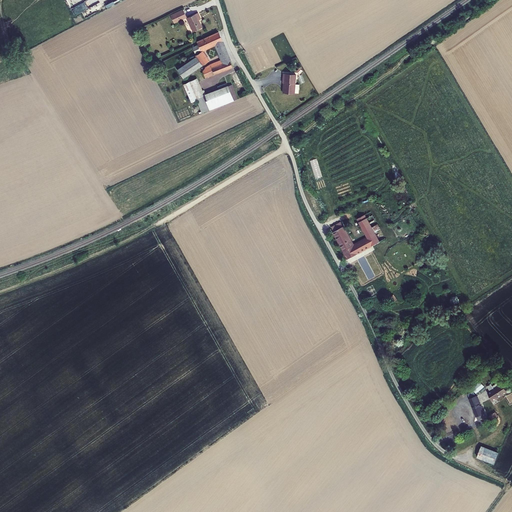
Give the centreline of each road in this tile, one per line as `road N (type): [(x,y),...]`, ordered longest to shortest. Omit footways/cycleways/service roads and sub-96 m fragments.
road 1 (unclassified): [(216,0),(394,381),(429,438),(468,462)]
road 2 (track): [(156,225),(287,146)]
